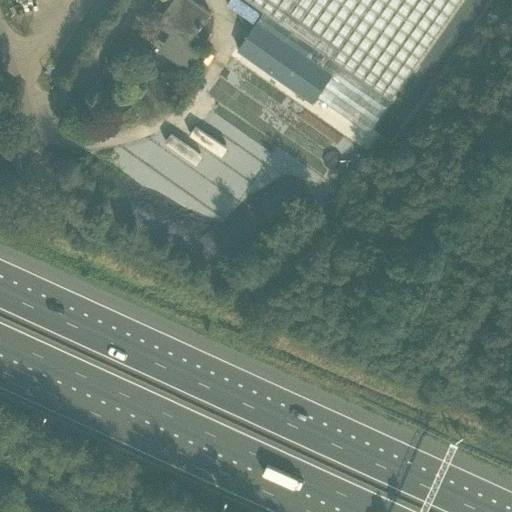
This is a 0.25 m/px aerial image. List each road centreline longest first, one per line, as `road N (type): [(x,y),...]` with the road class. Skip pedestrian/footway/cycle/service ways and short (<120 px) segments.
road 1 (motorway): [(482,511),(0,292)]
road 2 (motorway): [(0,339),(379,511)]
road 3 (unclassified): [(50,142),(7,57),(0,13)]
